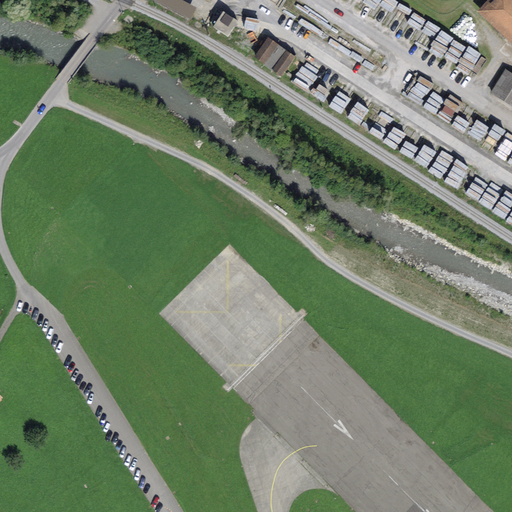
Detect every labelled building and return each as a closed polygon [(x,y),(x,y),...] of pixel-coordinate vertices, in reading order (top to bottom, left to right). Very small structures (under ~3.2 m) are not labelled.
[(153,0),(191,19),(197,7),(183,0),(153,0)] [(492,17),(511,35),(511,2),(509,0),(491,0),(481,12),(490,20),(492,17)] [(228,36),(238,21),(223,12),(213,27),(228,36)] [(256,56),(281,74),(293,58),(268,40),(256,56)] [(511,75),(506,71),(492,92),(511,105),(511,75)]
